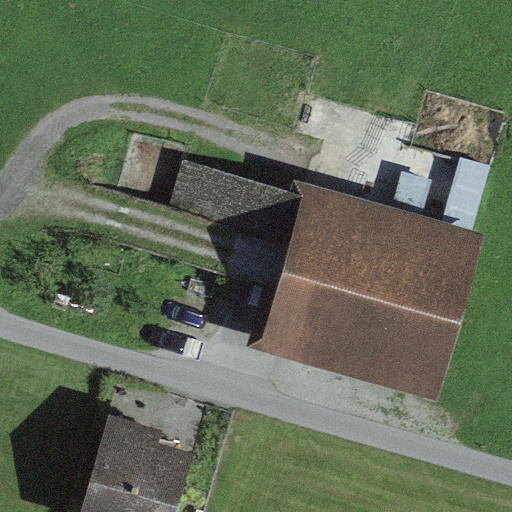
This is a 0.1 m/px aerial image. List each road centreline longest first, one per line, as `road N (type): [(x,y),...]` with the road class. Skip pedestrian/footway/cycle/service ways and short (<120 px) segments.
road 1 (residential): [(511,499),(0,338)]
road 2 (track): [(0,192),(40,144),(85,118),(146,115),(276,153)]
